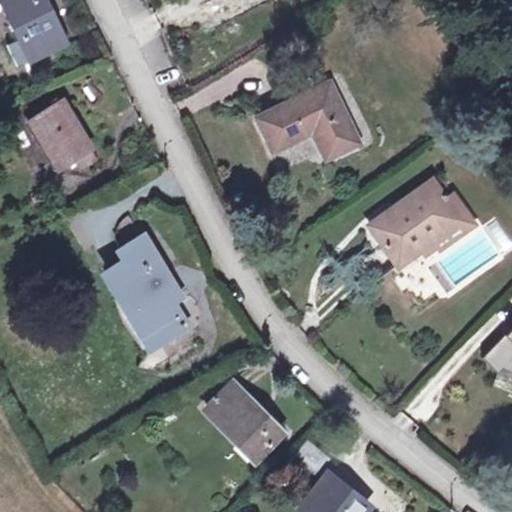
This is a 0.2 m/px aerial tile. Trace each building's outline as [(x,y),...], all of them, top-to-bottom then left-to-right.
[(3,0),(24,43),(27,42),(35,60),(64,46),(51,20),(55,18),(46,0),(3,0)] [(227,0),(207,0),(211,8),(227,0)] [(279,151),(317,131),(324,128),(338,157),(363,143),(333,83),(263,120),(279,151)] [(98,148),(73,103),(35,124),(61,169),(98,148)] [(333,160),(338,157),(324,128),(317,131),(333,160)] [(374,222),(402,262),(464,219),(436,179),(374,222)] [(109,274),(135,317),(144,312),(162,341),(189,323),(175,300),(181,296),(146,237),(124,251),(130,262),(109,274)] [(417,302),(442,291),(428,259),(402,269),(417,302)] [(146,351),(162,341),(144,312),(135,317),(141,328),(135,332),(146,351)] [(511,329),(486,357),(501,371),(506,367),(511,369),(511,329)] [(174,361),(162,341),(146,351),(148,355),(142,370),(174,361)] [(248,390),(221,416),(257,453),(284,427),(248,390)] [(330,476),(306,504),(316,511),(354,511),(362,502),(330,476)]
